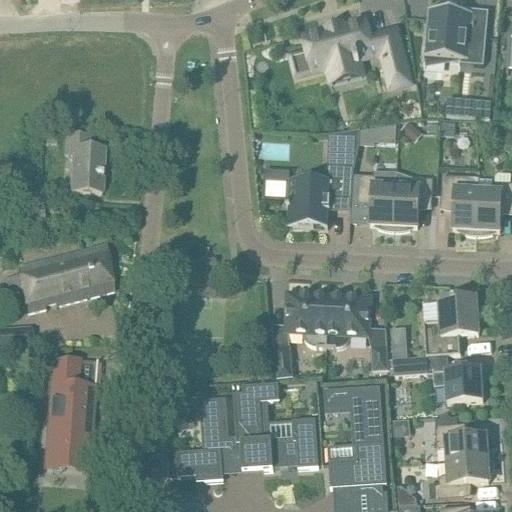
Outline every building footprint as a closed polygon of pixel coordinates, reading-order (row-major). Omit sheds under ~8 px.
[(429,13),(424,61),(460,64),(460,65),(460,67),(484,70),(487,34),(472,33),(473,13),(465,13),(463,12),(462,16),(429,13)] [(307,57),(292,61),(297,80),(328,72),(355,65),(356,69),(360,68),(359,64),(382,58),(387,78),(391,93),(410,88),(406,72),(396,34),(369,41),(365,25),(303,41),(307,57)] [(448,102),(447,120),(490,124),(492,106),(448,102)] [(407,127),(400,134),(414,147),(421,139),(407,127)] [(442,128),(442,142),(455,142),(456,129),(442,128)] [(477,128),(477,139),(488,139),(488,129),(477,128)] [(360,134),(360,145),(374,145),(375,132),(360,134)] [(351,204),(352,182),(359,150),(360,134),(329,139),(327,185),(289,183),(288,207),(287,207),(287,210),(288,210),(287,230),(328,232),(329,215),(330,215),(331,203),(351,204)] [(73,160),(72,176),(71,196),(101,198),(104,152),(89,151),(90,139),(66,138),(65,159),(73,160)] [(394,235),(396,191),(396,176),(373,175),(373,180),(360,179),(359,204),(369,204),(372,207),(371,229),(378,230),(378,232),(382,233),(386,234),(390,235),(394,235)] [(479,195),(476,240),(480,240),(485,239),(489,239),(493,238),(493,236),(500,236),(501,214),(504,211),(511,211),(511,186),(510,187),(511,178),(499,177),(496,180),(495,186),(492,189),(492,196),(479,195)] [(472,239),(476,240),(479,195),(466,194),(466,184),(463,181),(443,179),(441,208),(452,209),(454,211),(453,234),(460,234),(460,236),(464,237),(468,239),(472,239)] [(396,191),(394,235),(398,235),(402,235),(406,234),(410,233),(410,231),(418,232),(419,210),(422,207),(432,208),(433,183),(410,182),(409,192),(396,191)] [(13,195),(14,235),(45,234),(44,194),(13,195)] [(103,249),(45,264),(56,308),(57,310),(114,295),(103,249)] [(20,279),(3,282),(9,313),(26,309),(28,317),(45,312),(45,311),(56,308),(45,264),(19,272),(20,279)] [(328,323),(329,301),(317,300),(316,304),(309,304),(309,300),(288,299),(286,337),(303,337),(303,342),(305,345),(307,348),(309,350),(312,351),(315,352),(328,353),(328,323)] [(341,301),(329,301),(328,323),(328,353),(338,353),(341,353),(343,352),(346,350),(348,348),(350,345),(351,340),(368,341),(370,303),(350,302),(349,305),(342,305),(341,301)] [(437,326),(435,327),(433,328),(431,329),(429,331),(427,333),(427,334),(426,336),(426,337),(425,338),(425,339),(427,361),(461,359),(460,340),(479,339),(476,302),(439,304),(441,326),(440,326),(437,326)] [(0,353),(30,351),(29,331),(0,332),(0,353)] [(406,350),(392,351),(393,363),(407,362),(406,350)] [(290,351),(274,352),(278,383),(294,381),(290,351)] [(371,353),(373,376),(389,375),(387,352),(371,353)] [(394,364),(396,381),(427,379),(426,361),(394,364)] [(80,363),(53,365),(48,423),(64,424),(63,436),(48,435),(46,463),(88,466),(87,478),(89,478),(95,389),(94,389),(94,390),(78,388),(80,365),(80,363)] [(481,374),(461,375),(433,377),(434,391),(450,390),(451,408),(483,406),(481,374)] [(294,443),(270,445),(268,406),(280,405),(279,388),(242,390),(242,397),(233,398),(236,441),(238,458),(238,469),(240,469),(239,447),(261,446),(262,475),(273,475),(273,472),(298,471),(298,473),(319,472),(315,424),(293,425),(294,443)] [(370,499),(371,511),(388,511),(388,496),(383,497),(383,489),(387,489),(380,390),(324,394),(326,419),(328,419),(327,415),(354,413),(357,465),(333,467),(333,466),(331,466),(333,493),(352,491),(353,502),(363,501),(363,499),(370,499)] [(166,393),(159,393),(160,413),(168,413),(167,406),(166,393)] [(238,458),(236,441),(229,442),(226,403),(200,404),(203,455),(177,457),(178,482),(208,480),(209,485),(224,484),(222,459),(238,458)] [(447,453),(447,466),(492,463),(492,459),(491,455),(490,451),(488,447),(486,447),(486,440),(464,441),(461,439),(460,428),(436,430),(437,450),(440,453),(447,453)] [(492,463),(447,466),(448,479),(442,479),(439,482),(439,487),(429,488),(430,504),(465,502),(464,491),(467,488),(489,487),(489,480),(491,479),(491,475),(492,471),(492,467),(492,463)]
